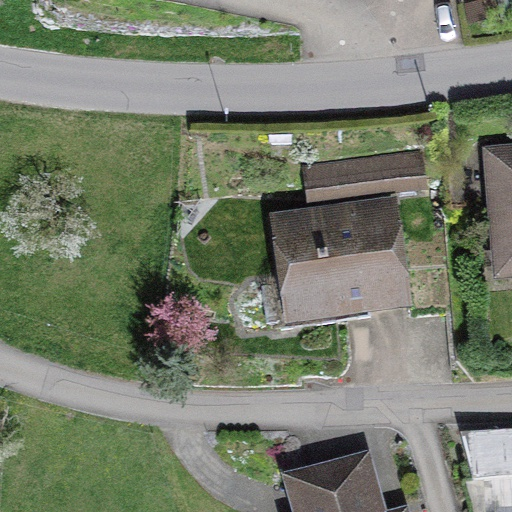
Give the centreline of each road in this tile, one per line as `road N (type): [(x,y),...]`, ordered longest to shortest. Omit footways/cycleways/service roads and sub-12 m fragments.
road 1 (residential): [(0,369),(157,411),(383,412),(511,402)]
road 2 (tertiary): [(403,87),(333,97),(109,94),(0,76)]
road 3 (residential): [(248,0),(348,22),(396,54),(403,87)]
